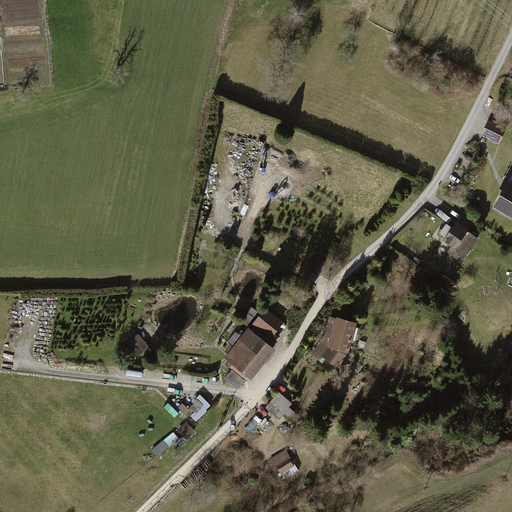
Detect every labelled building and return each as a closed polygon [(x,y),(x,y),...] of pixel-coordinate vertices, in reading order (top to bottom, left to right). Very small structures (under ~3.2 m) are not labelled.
[(490,120),(482,136),(499,144),(507,129),(490,120)] [(511,176),(492,209),(511,220),(511,176)] [(478,238),(457,223),(453,228),(446,223),(438,233),(445,239),(444,239),(455,247),(451,253),(461,260),(478,238)] [(265,308),(252,324),(271,339),(284,323),(265,308)] [(347,349),(354,323),(331,317),(326,331),(335,334),(333,340),(324,339),(320,345),(328,351),(325,355),(328,358),(329,361),(332,363),(335,362),(336,363),(344,353),(345,348),(347,349)] [(248,328),(224,358),(232,365),(248,378),(251,381),(276,350),(248,328)] [(138,334),(126,344),(138,358),(150,347),(138,334)] [(248,378),(232,365),(230,368),(232,370),(225,379),(237,390),(245,381),(248,378)] [(279,392),(267,408),(280,419),(285,414),(290,418),(296,412),(290,407),(293,404),(279,392)] [(211,406),(200,395),(194,400),(201,406),(191,416),(196,421),(211,406)] [(196,432),(186,422),(177,431),(187,441),(196,432)] [(179,439),(174,432),(152,449),(158,457),(179,439)] [(284,450),(270,458),(280,474),(294,465),(284,450)]
